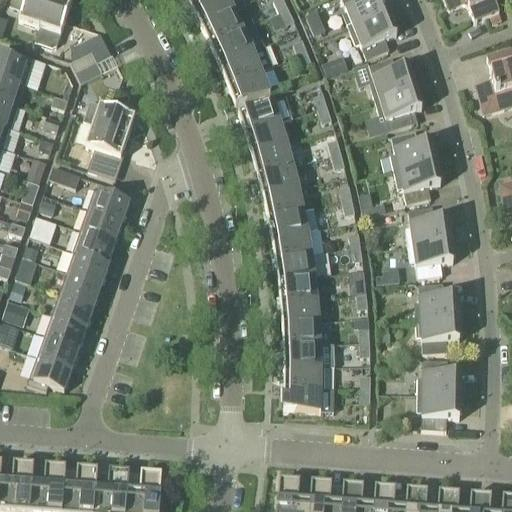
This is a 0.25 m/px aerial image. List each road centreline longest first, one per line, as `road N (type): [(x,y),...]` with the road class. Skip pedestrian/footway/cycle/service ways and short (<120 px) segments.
road 1 (residential): [(81,442),(185,126)]
road 2 (residential): [(229,453),(229,320),(206,189),(185,126)]
road 3 (residential): [(489,469),(229,453)]
road 4 (residential): [(489,469),(484,261)]
road 5 (residential): [(484,261),(438,60)]
road 6 (residential): [(229,453),(81,442)]
road 7 (residential): [(185,126),(122,0)]
